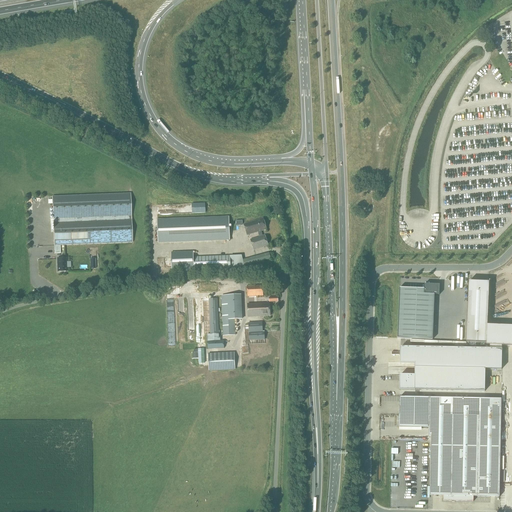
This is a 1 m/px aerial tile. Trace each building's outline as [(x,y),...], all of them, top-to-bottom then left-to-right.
[(52,197),(55,254),(61,254),(60,246),(132,243),(130,194),(52,197)] [(158,243),(171,243),(230,241),(229,217),(157,220),(158,243)] [(263,218),(244,224),(245,228),(246,232),(247,235),(258,232),(260,237),(251,240),(252,243),(251,243),(253,247),(254,250),(268,246),(267,243),(268,243),(266,238),(265,235),(263,236),(261,231),(267,230),(266,226),(265,222),(264,222),(263,218)] [(194,257),(194,252),(172,253),(172,272),(231,270),(243,267),(271,259),(270,253),(245,259),(244,257),(243,258),(243,260),(242,260),(242,256),(194,257)] [(67,271),(66,258),(57,259),(58,272),(67,271)] [(489,283),(469,282),(466,342),(487,343),(489,283)] [(438,284),(425,284),(424,289),(399,288),(397,339),(433,340),(435,295),(440,295),(440,287),(440,285),(438,285),(438,284)] [(248,297),(263,296),(263,292),(264,292),(263,289),(263,288),(263,285),(247,286),(247,289),(247,290),(247,293),(248,297)] [(223,336),(236,336),(235,320),(243,319),(241,295),(221,296),(223,336)] [(219,338),(219,334),(218,299),(209,299),(210,334),(207,334),(208,342),(208,349),(224,348),(224,341),(221,341),(220,338),(219,338)] [(249,317),(270,316),(270,311),(270,308),(270,307),(270,305),(270,303),(262,303),(262,304),(248,304),(249,317)] [(262,322),(249,323),(250,341),(265,340),(265,331),(263,331),(262,322)] [(511,326),(488,326),(487,345),(511,346),(511,326)] [(415,363),(415,368),(485,369),(502,370),(502,349),(406,347),(401,347),(401,352),(401,355),(400,355),(400,363),(415,363)] [(203,348),(189,348),(189,353),(187,353),(188,362),(196,362),(197,369),(204,368),(203,348)] [(209,371),(235,370),(234,352),(208,354),(209,371)] [(485,369),(415,368),(415,376),(400,376),(400,390),(485,392),(485,369)] [(499,497),(501,399),(400,397),(399,427),(429,428),(429,437),(431,437),(430,496),(444,496),(443,501),(473,502),(474,497),(499,497)]
